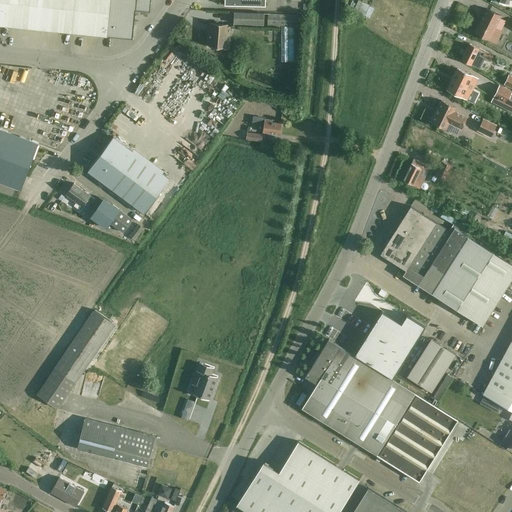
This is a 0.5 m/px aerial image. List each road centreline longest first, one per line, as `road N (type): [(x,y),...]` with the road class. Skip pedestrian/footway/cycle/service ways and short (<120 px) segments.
road 1 (unclassified): [(346,255),(444,0)]
road 2 (residential): [(445,511),(267,404)]
road 3 (residential): [(267,404),(346,255)]
road 4 (unclassified): [(483,342),(346,255)]
road 5 (unclassified): [(38,195),(129,64)]
road 6 (unclassified): [(129,64),(106,69),(0,56)]
road 7 (residential): [(212,511),(267,404)]
